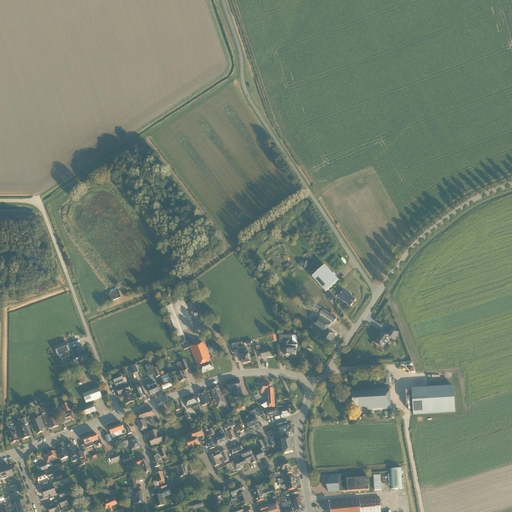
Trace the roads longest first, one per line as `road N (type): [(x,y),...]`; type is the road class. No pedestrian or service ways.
road 1 (unclassified): [(377,295),(248,100),(220,0)]
road 2 (tertiary): [(132,410),(247,372),(309,382)]
road 3 (unclassified): [(377,295),(440,222),(511,184)]
road 4 (tertiary): [(18,452),(132,410)]
